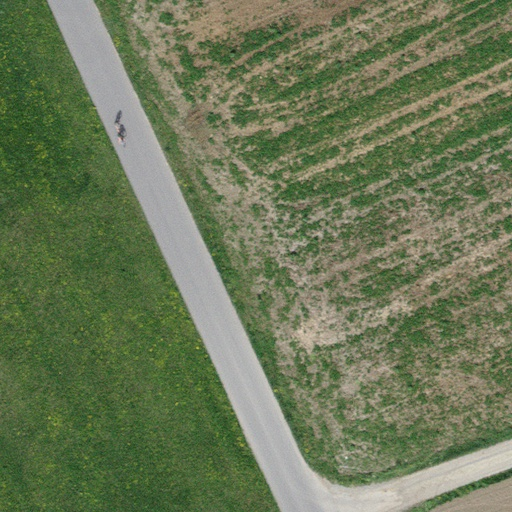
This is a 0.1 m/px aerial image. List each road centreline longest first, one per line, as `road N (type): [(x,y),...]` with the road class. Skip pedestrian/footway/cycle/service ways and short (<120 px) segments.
road 1 (unclassified): [(71,0),(307,511)]
road 2 (track): [(350,511),(511,449)]
